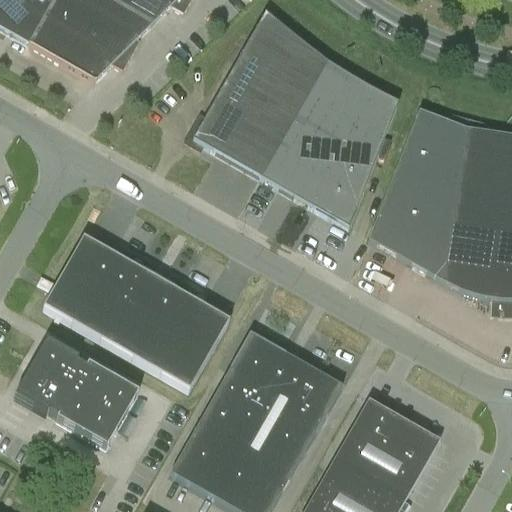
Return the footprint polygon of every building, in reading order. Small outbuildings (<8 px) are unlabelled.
[(0,0),(0,35),(27,51),(56,0),(0,0)] [(56,0),(27,51),(93,89),(94,87),(94,86),(110,71),(121,77),(138,48),(135,46),(169,13),(182,20),(193,0),(56,0)] [(319,219),(347,235),(396,109),(386,104),(379,100),(372,97),(361,91),(355,87),(344,81),(331,73),(324,68),(318,64),(308,57),(296,47),(287,40),(281,34),(269,24),(263,19),(191,146),(215,160),(319,219)] [(410,133),(367,246),(441,289),(460,298),(479,304),(499,307),(497,320),(511,320),(511,142),(482,138),(484,129),(463,124),(445,119),(443,127),(437,125),(417,117),(410,133)] [(141,271),(138,277),(87,247),(81,244),(41,314),(187,397),(227,327),(170,295),(173,289),(141,271)] [(223,511),(272,511),(340,393),(297,368),(248,340),(227,375),(228,375),(227,376),(228,376),(168,480),(223,511)] [(76,365),(44,347),(13,403),(44,421),(46,418),(56,423),(54,426),(105,455),(136,399),(85,370),(84,373),(74,368),(76,365)] [(305,511),(408,511),(409,511),(407,510),(407,509),(403,507),(437,447),(366,407),(305,511)]
